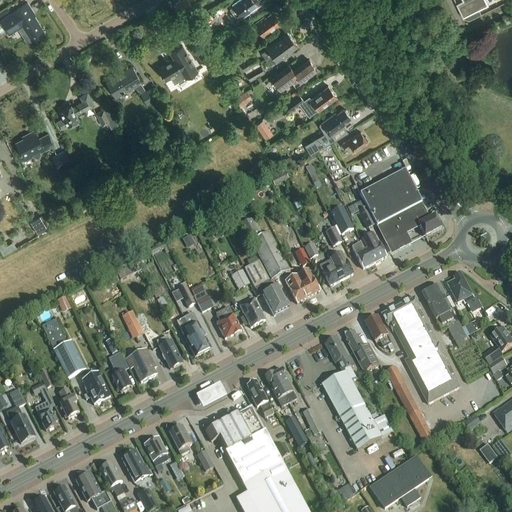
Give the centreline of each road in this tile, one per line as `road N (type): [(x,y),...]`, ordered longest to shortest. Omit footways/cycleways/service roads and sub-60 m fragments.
road 1 (primary): [(461,249),(0,490)]
road 2 (unclassified): [(467,222),(301,0)]
